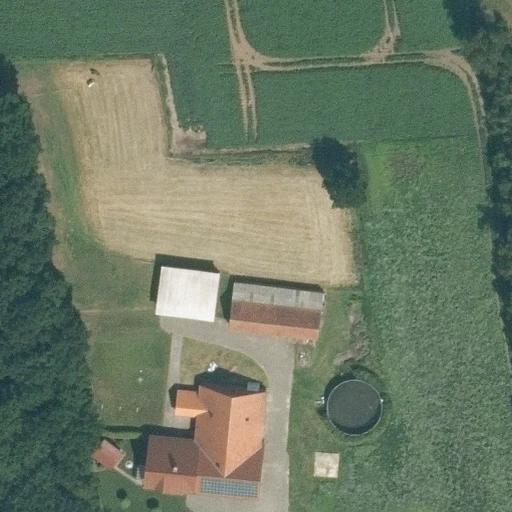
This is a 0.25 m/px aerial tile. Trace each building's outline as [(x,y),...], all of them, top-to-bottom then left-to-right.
[(220,268),(163,260),(157,307),(214,315),(220,268)] [(235,279),(230,324),(318,334),(323,290),(235,279)] [(267,387),(200,380),(199,391),(180,389),(178,409),(199,411),(196,436),(150,431),(145,484),(259,495),(265,440),(261,439),(267,387)] [(123,449),(105,436),(92,453),(110,466),(123,449)] [(339,454),(315,453),(314,476),(337,477),(339,454)]
